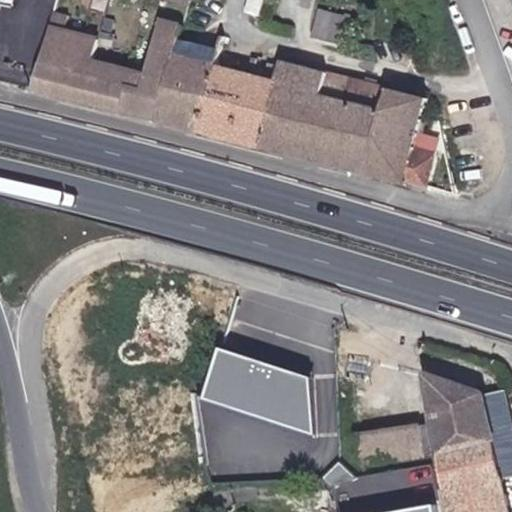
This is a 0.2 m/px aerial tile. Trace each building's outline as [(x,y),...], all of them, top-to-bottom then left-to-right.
[(25,0),(0,0),(0,4),(23,10),(25,0)] [(351,17),(318,8),(310,40),(342,49),(351,17)] [(110,37),(60,27),(45,91),(171,123),(189,39),(192,24),(172,19),(159,78),(106,62),(110,37)] [(189,39),(171,123),(437,191),(445,148),(433,143),(442,103),(401,93),(397,117),(335,95),(341,74),(295,64),(292,87),(231,70),(232,50),(189,39)] [(196,274),(178,335),(223,348),(241,288),(196,274)] [(309,378),(215,349),(198,399),(312,435),(309,378)] [(511,511),(511,426),(506,397),(434,373),(443,422),(370,432),(371,440),(359,441),(362,468),(449,455),(460,511),(511,511)] [(351,463),(330,470),(335,485),(356,478),(351,463)]
